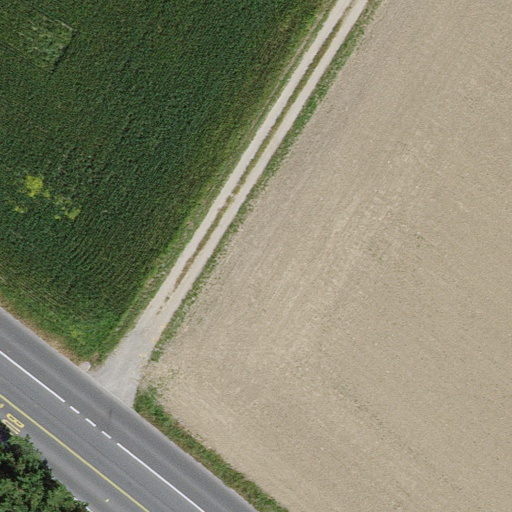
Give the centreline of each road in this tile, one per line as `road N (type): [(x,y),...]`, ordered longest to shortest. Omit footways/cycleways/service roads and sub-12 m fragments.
road 1 (track): [(358,0),(81,435)]
road 2 (secondary): [(174,511),(0,371)]
